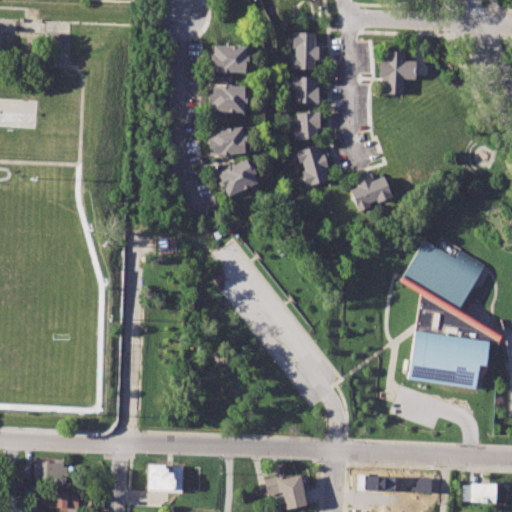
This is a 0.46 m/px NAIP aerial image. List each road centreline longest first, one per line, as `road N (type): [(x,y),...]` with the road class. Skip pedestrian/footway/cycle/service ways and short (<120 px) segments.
road 1 (residential): [(511,457),(0,438)]
road 2 (residential): [(134,249),(117,511)]
road 3 (residential): [(348,18),(349,122),(360,168)]
road 4 (residential): [(348,18),(471,22)]
